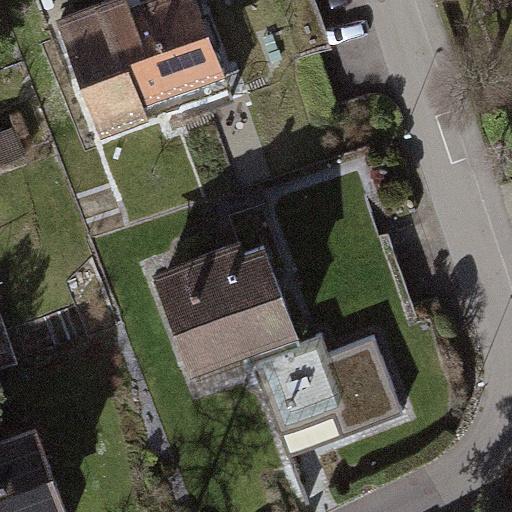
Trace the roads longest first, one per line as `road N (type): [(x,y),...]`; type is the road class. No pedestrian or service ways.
road 1 (residential): [(511,354),(395,0)]
road 2 (residential): [(511,423),(455,481),(395,511)]
